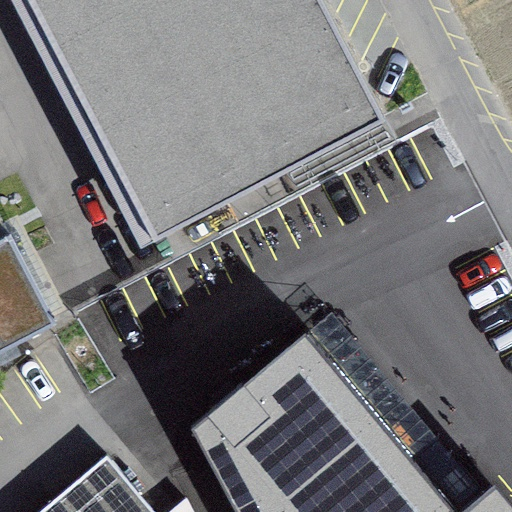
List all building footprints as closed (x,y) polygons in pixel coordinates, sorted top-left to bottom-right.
[(202,0),(292,171),(393,119),(330,0),(202,0)] [(0,350),(56,322),(9,233),(0,237),(0,350)] [(192,324),(139,352),(168,405),(220,377),(192,324)] [(36,511),(193,511),(185,496),(166,511),(157,511),(107,453),(36,511)] [(498,511),(482,492),(457,511),(498,511)]
